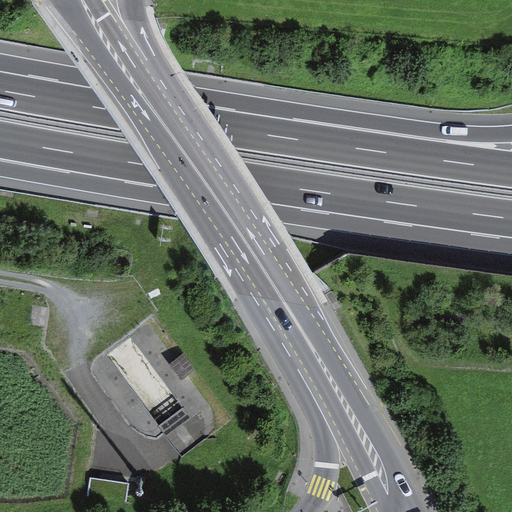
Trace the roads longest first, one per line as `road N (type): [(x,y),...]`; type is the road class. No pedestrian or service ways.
road 1 (motorway): [(0,140),(511,218)]
road 2 (motorway): [(368,150),(0,90)]
road 3 (secondary): [(290,315),(145,92)]
road 4 (secondary): [(400,481),(322,345),(290,315)]
road 5 (secondary): [(305,354),(385,511)]
road 6 (unclassified): [(305,354),(327,465),(309,511)]
road 7 (motorway): [(511,133),(458,133),(368,150)]
road 8 (motorway): [(511,169),(368,150)]
